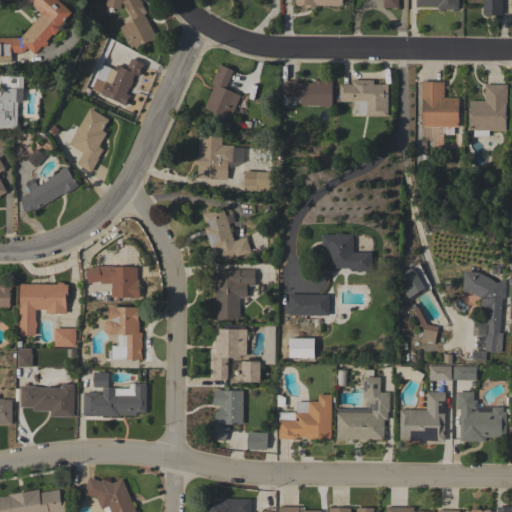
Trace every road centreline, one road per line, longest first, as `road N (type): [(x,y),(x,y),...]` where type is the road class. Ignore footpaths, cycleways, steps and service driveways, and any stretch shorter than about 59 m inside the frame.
road 1 (residential): [(0,463),(117,452),(278,477),(511,477)]
road 2 (residential): [(178,0),(201,23),(244,45),(511,49)]
road 3 (residential): [(128,185),(164,240),(178,298),(173,511)]
road 4 (residential): [(128,185),(201,23)]
road 5 (residential): [(0,251),(57,244),(128,185)]
